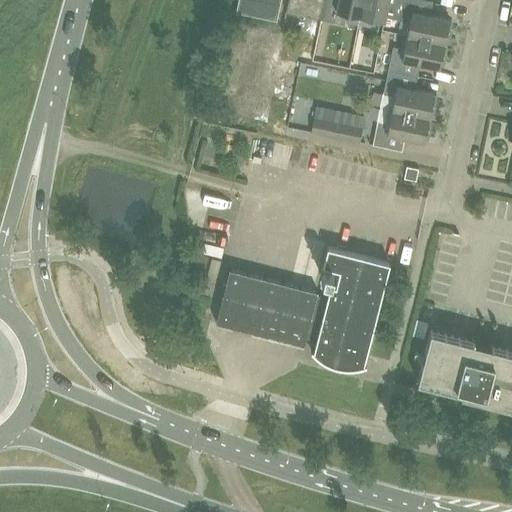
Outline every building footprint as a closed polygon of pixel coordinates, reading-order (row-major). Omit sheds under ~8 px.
[(279,0),(236,0),(235,11),(275,20),(279,0)] [(287,0),(285,12),(320,20),(324,0),(287,0)] [(324,0),(320,20),(343,24),(346,13),(359,16),(362,0),(324,0)] [(362,0),(359,16),(383,21),(384,17),(397,19),(400,0),(362,0)] [(424,0),(400,0),(397,19),(409,22),(406,35),(444,43),(449,19),(429,15),(431,1),(424,0)] [(392,47),(387,70),(416,76),(419,63),(439,67),(444,43),(406,35),(403,49),(392,47)] [(377,121),(372,145),(401,151),(403,138),(423,142),(433,93),(413,89),(416,76),(387,70),(382,93),(393,96),(388,123),(377,121)] [(365,112),(316,103),(310,132),(359,142),(365,112)] [(418,169),(406,166),(404,178),(416,181),(418,169)] [(500,218),(503,203),(493,201),(489,216),(500,218)] [(326,298),(316,295),(304,341),(314,344),(313,351),(311,350),(310,351),(314,355),(318,358),(323,361),(328,364),(333,366),(339,367),(346,368),(353,368),(359,367),(366,365),(365,363),(363,364),(389,263),(327,247),(322,266),(333,269),(333,273),(324,270),(321,280),(330,282),(326,298)] [(215,260),(208,282),(216,285),(223,263),(215,260)] [(303,345),(304,341),(316,295),(317,291),(229,269),(215,322),(253,332),(303,345)] [(511,352),(429,331),(421,364),(417,381),(511,405),(511,352)]
